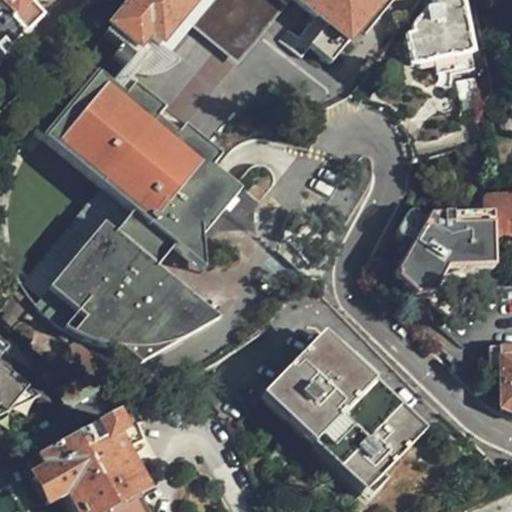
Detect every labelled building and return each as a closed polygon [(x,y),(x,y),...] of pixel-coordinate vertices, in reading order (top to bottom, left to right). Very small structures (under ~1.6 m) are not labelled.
[(0,0),(0,61),(1,62),(44,17),(31,5),(35,0),(0,0)] [(382,0),(131,0),(108,28),(136,51),(149,36),(160,45),(197,0),(298,0),(328,24),(310,44),(331,62),(382,0)] [(470,58),(457,0),(439,0),(430,2),(432,13),(423,14),(408,31),(410,39),(403,40),(409,70),(470,58)] [(199,219),(231,178),(209,159),(216,147),(130,80),(121,90),(98,73),(49,136),(85,165),(20,252),(58,281),(45,297),(53,304),(60,310),(68,315),(77,320),(87,326),(95,330),(104,333),(113,337),(123,339),(133,341),(142,342),(152,341),(161,340),(172,337),(183,333),(193,330),(205,325),(218,318),(229,311),(167,261),(184,240),(204,254),(199,219)] [(9,94),(0,101),(0,104),(3,108),(13,99),(9,94)] [(487,268),(486,241),(511,239),(511,188),(510,189),(511,196),(483,198),(484,215),(421,219),(388,282),(407,303),(427,301),(427,289),(447,271),(487,268)] [(382,405),(369,391),(379,380),(342,343),(336,349),(321,335),(260,399),(363,497),(431,428),(393,393),(382,405)] [(511,348),(484,349),(485,373),(499,373),(499,410),(511,409),(511,348)] [(43,399),(0,358),(0,401),(15,414),(43,399)] [(143,421),(135,406),(34,457),(42,472),(30,479),(44,505),(65,495),(74,511),(143,511),(138,501),(141,498),(120,456),(149,442),(139,423),(143,421)] [(0,511),(15,511),(4,487),(0,488),(0,511)]
